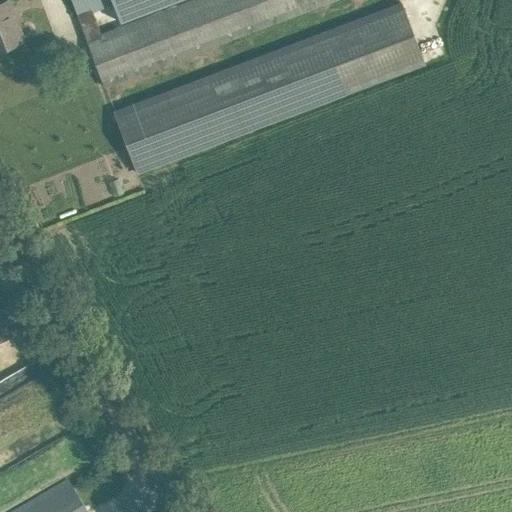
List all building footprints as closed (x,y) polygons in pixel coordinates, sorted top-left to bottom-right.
[(0,48),(12,44),(19,41),(7,13),(12,11),(8,0),(0,3),(0,48)] [(72,0),(88,39),(101,34),(92,10),(113,2),(120,22),(177,0),(72,0)] [(191,0),(101,34),(88,39),(90,45),(105,86),(330,0),(191,0)] [(136,172),(424,64),(400,0),(112,109),(136,172)] [(0,356),(0,429),(1,431),(7,424),(13,425),(19,418),(23,421),(26,411),(8,405),(12,391),(12,390),(28,382),(0,373),(0,371),(6,364),(3,357),(0,356)] [(74,475),(3,511),(90,511),(93,511),(74,475)]
